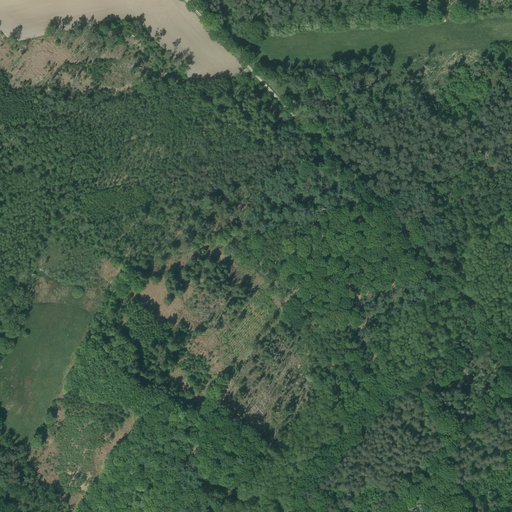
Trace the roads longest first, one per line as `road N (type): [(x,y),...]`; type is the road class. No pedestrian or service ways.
road 1 (track): [(184,0),(470,300)]
road 2 (track): [(387,511),(511,390)]
road 3 (track): [(378,204),(437,185),(476,161),(494,162)]
